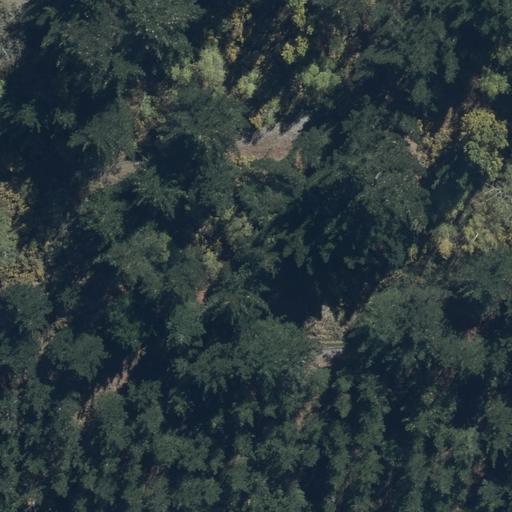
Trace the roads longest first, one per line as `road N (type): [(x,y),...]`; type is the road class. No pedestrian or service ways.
road 1 (track): [(0,175),(318,102),(511,97)]
road 2 (track): [(0,368),(410,355),(511,384)]
